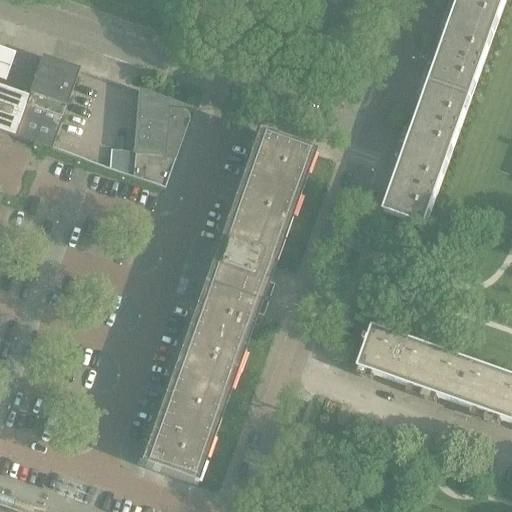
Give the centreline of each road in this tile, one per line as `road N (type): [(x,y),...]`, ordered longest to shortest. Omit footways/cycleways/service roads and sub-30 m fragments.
road 1 (residential): [(371,138),(0,5)]
road 2 (residential): [(288,375),(371,138)]
road 3 (residential): [(511,453),(288,375)]
road 4 (residential): [(371,138),(420,0)]
road 5 (residential): [(239,511),(288,375)]
